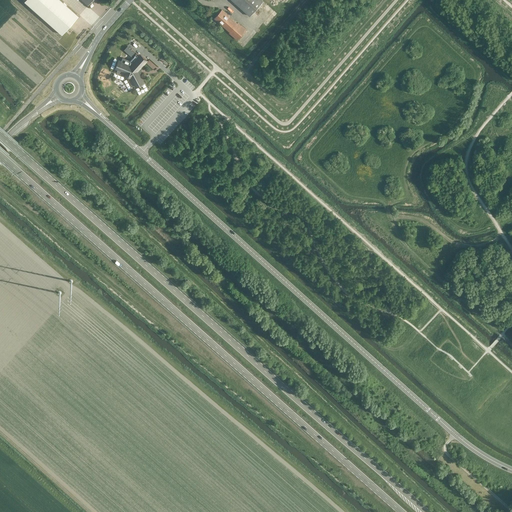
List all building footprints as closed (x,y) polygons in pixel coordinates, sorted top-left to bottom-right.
[(60,0),(25,0),(24,1),(62,35),(78,16),(60,0)] [(231,0),(250,17),(264,1),(262,0),(231,0)] [(237,40),(246,30),(238,23),(237,24),(222,10),(214,18),(230,32),(229,33),(237,40)] [(131,56),(135,53),(127,46),(124,50),(131,56)] [(131,76),(136,86),(143,82),(139,76),(138,74),(139,73),(140,72),(140,70),(140,69),(139,69),(146,61),(140,55),(139,57),(136,54),(130,60),(122,58),(121,62),(119,61),(117,68),(127,72),(126,73),(126,74),(126,75),(127,76),(128,77),(129,77),(130,77),(131,76)]
